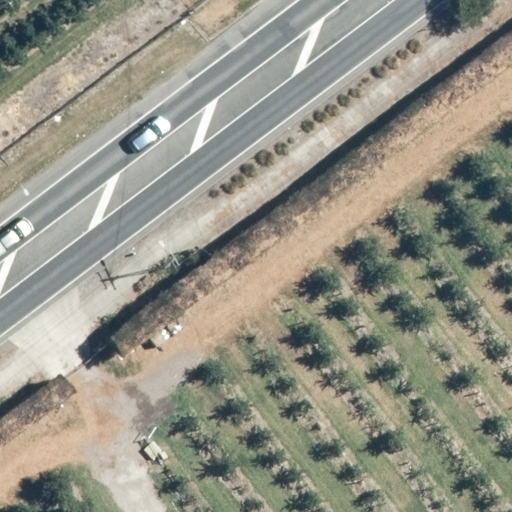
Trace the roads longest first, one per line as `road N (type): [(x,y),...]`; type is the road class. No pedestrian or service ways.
road 1 (secondary): [(439,0),(0,332)]
road 2 (secondary): [(0,248),(324,0)]
road 3 (track): [(0,267),(49,322),(159,511)]
